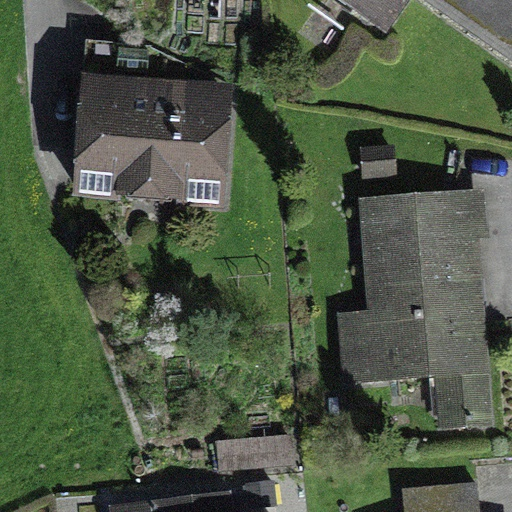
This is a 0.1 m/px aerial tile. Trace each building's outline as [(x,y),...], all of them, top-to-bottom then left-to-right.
[(511,0),(334,0),(387,37),(413,0),(419,0),(511,64),(511,0)] [(81,74),(73,199),(226,211),(234,87),(146,45),(87,40),(84,74),(81,74)] [(395,148),(360,149),(362,181),(396,178),(395,148)] [(490,239),(486,191),(360,201),(368,313),(338,315),(343,386),(436,379),(440,434),(494,430),(480,240),(490,239)] [(290,437),(216,443),(219,473),(292,466),(290,437)] [(275,482),(245,485),(248,511),(277,509),(275,482)] [(480,511),(477,484),(401,490),(403,511),(480,511)] [(234,511),(233,493),(108,507),(108,511),(234,511)]
